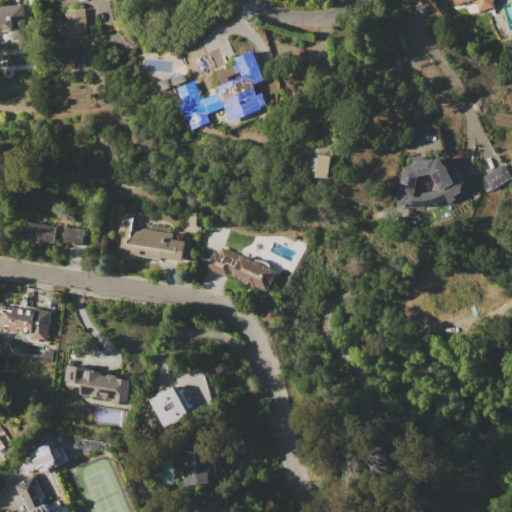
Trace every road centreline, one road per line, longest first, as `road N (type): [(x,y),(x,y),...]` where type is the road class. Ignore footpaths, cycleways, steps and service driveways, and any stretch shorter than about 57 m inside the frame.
road 1 (residential): [(308,511),(260,338),(228,307),(0,265)]
road 2 (residential): [(362,0),(307,18),(249,0)]
